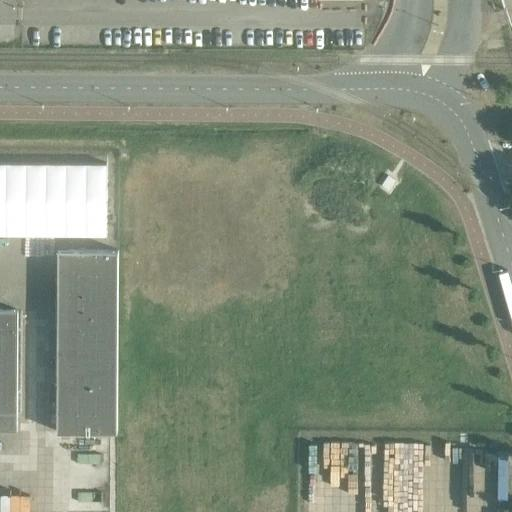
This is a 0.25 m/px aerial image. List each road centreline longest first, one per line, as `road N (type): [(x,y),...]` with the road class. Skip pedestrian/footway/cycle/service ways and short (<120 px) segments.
road 1 (unclassified): [(0,91),(416,93)]
road 2 (unclassified): [(511,269),(464,126),(439,101),(416,93)]
